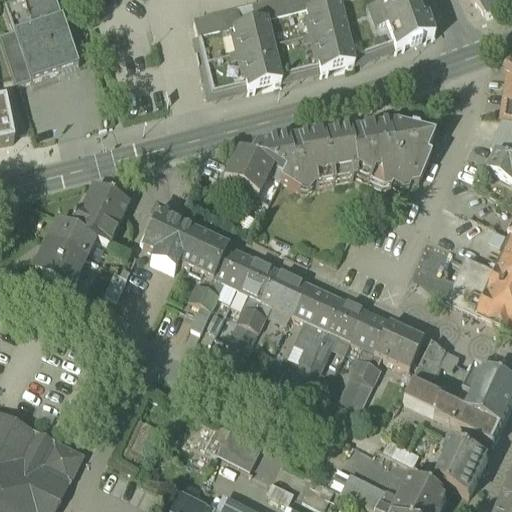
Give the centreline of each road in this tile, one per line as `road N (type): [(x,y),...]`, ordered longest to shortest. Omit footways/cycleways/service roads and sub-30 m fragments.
road 1 (secondary): [(469,58),(319,109),(0,191)]
road 2 (residential): [(0,297),(279,415)]
road 3 (residential): [(469,58),(473,103),(388,312)]
